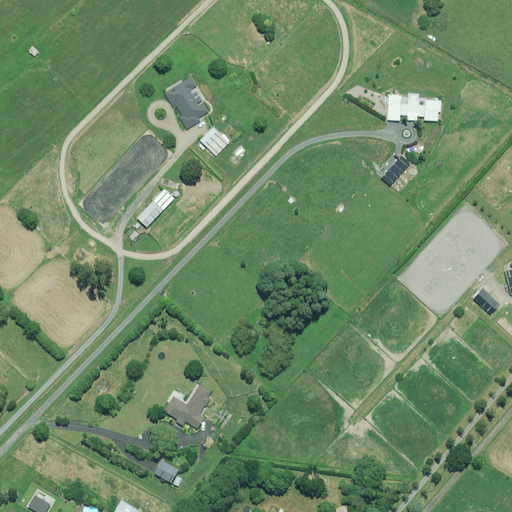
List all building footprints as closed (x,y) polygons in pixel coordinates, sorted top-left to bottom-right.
[(194,88),(189,78),(162,93),(170,108),(174,106),(180,117),(178,119),(184,130),(198,123),(196,119),(206,114),(200,103),(202,102),(196,91),(190,94),(188,91),(194,88)] [(420,97),(409,96),(408,107),(403,106),(403,99),(390,98),(388,122),(400,123),(401,117),(408,118),(408,122),(417,123),(417,118),(425,119),(424,122),(438,124),(439,114),(442,114),(443,104),(426,102),(426,108),(419,107),(420,97)] [(220,137),(212,129),(199,143),(215,158),(230,143),(222,136),(220,137)] [(237,136),(232,131),(229,134),(233,139),(237,136)] [(410,164),(402,156),(381,180),(390,187),(410,164)] [(175,199),(165,190),(138,219),(148,228),(175,199)] [(176,190),(172,194),(177,199),(181,195),(176,190)] [(139,239),(134,233),(129,237),(134,243),(139,239)] [(164,412),(178,420),(177,422),(184,426),(186,423),(198,430),(206,419),(201,416),(213,398),(209,395),(211,391),(201,384),(187,406),(173,397),(164,412)] [(179,470),(162,461),(155,474),(172,484),(179,470)] [(183,479),(178,477),(174,485),(179,487),(183,479)] [(38,495),(29,507),(36,511),(47,511),(52,505),(38,495)] [(140,511),(122,501),(115,511),(140,511)]
